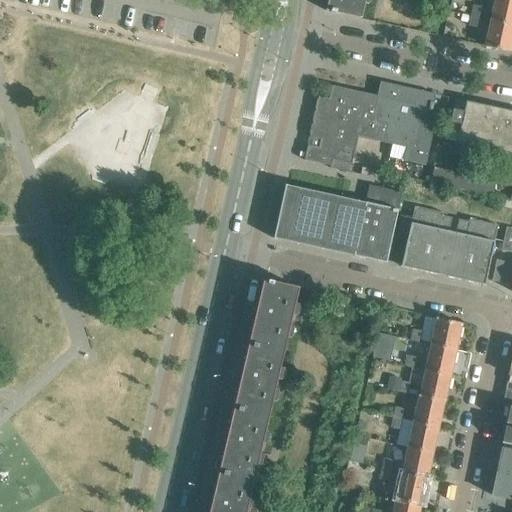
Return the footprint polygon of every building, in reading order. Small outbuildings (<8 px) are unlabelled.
[(326,0),(324,11),(329,12),(335,13),(360,19),(364,0),(326,0)] [(511,0),(494,0),(490,20),(511,25),(511,0)] [(473,4),(471,15),(479,16),(481,6),(473,4)] [(477,27),(479,16),(471,15),(469,25),(477,27)] [(509,51),(511,37),(511,25),(490,20),(484,46),(509,51)] [(380,82),(376,96),(373,111),(377,112),(375,120),(385,122),(381,142),(406,148),(403,161),(425,166),(433,130),(427,129),(428,124),(430,116),(435,94),(380,82)] [(328,98),(318,96),(308,137),(310,137),(308,145),(307,145),(303,160),(330,166),(329,168),(351,173),(353,164),(351,164),(357,137),(381,142),(385,122),(375,120),(377,112),(373,111),(376,96),(331,85),(328,98)] [(511,111),(455,98),(448,128),(459,130),(456,142),(511,153),(511,111)] [(430,116),(428,124),(435,126),(437,117),(430,116)] [(495,181),(433,167),(430,182),(491,196),(495,181)] [(273,238),(274,239),(275,237),(353,254),(353,256),(385,263),(401,192),(368,185),(364,205),(286,188),(287,185),(284,185),(273,238)] [(400,267),(484,285),(497,225),(468,219),(468,221),(458,219),(455,233),(448,232),(451,218),(442,216),(442,213),(414,206),(400,267)] [(511,228),(506,227),(503,241),(500,250),(511,252),(511,228)] [(511,285),(511,284),(511,263),(496,259),(491,280),(511,285)] [(283,352),(298,288),(273,282),(273,281),(267,280),(262,279),(247,344),(283,352)] [(430,346),(447,349),(455,351),(460,323),(436,318),(430,346)] [(421,332),(412,330),(410,341),(419,343),(421,332)] [(377,333),(372,357),(388,360),(393,337),(377,333)] [(247,344),(241,372),(233,408),(268,416),(283,352),(247,344)] [(425,371),(449,376),(455,351),(447,349),(430,346),(425,371)] [(415,358),(406,356),(404,367),(413,369),(415,358)] [(506,390),(503,404),(510,405),(511,405),(511,359),(508,375),(511,375),(511,384),(509,384),(507,391),(506,390)] [(419,397),(443,402),(444,402),(449,376),(425,371),(419,397)] [(398,393),(401,380),(389,378),(387,390),(398,393)] [(409,384),(401,382),(399,393),(407,395),(409,384)] [(413,422),(437,427),(443,402),(419,397),(418,397),(413,422)] [(233,408),(226,436),(218,472),(253,480),(268,416),(233,408)] [(395,408),(393,418),(401,420),(404,410),(395,408)] [(401,420),(393,418),(391,429),(399,430),(401,420)] [(366,423),(357,421),(354,433),(363,435),(366,423)] [(407,448),(432,453),(437,427),(413,422),(407,448)] [(511,424),(506,423),(506,426),(504,425),(501,435),(504,435),(502,442),(511,444),(511,424)] [(365,445),(352,442),(348,460),(361,463),(365,445)] [(402,474),(426,479),(432,453),(407,448),(402,474)] [(511,450),(501,448),(497,464),(500,464),(499,472),(511,474),(511,450)] [(381,470),(390,472),(392,461),(384,459),(381,470)] [(388,482),(390,472),(381,470),(379,480),(388,482)] [(218,472),(211,499),(208,511),(245,511),(253,480),(218,472)] [(511,474),(499,472),(497,480),(494,479),(491,495),(511,499),(511,474)] [(420,504),(420,505),(426,479),(402,474),(397,499),(420,504)] [(392,511),(418,511),(420,505),(420,504),(397,499),(395,499),(392,511)]
